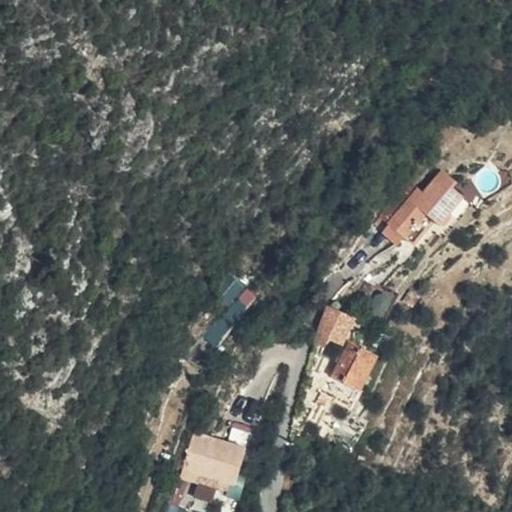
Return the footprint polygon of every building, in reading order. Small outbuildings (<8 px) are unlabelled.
[(452,182),(439,171),(420,195),(413,190),(383,228),(409,247),(429,222),(435,227),(459,197),(447,188),(452,182)] [(332,343),(343,312),(325,305),(319,317),(320,339),(332,343)] [(376,347),(349,334),(332,371),(359,383),(376,347)] [(194,434),(182,471),(200,477),(235,488),(247,451),(194,434)] [(179,480),(197,485),(200,477),(182,471),(179,480)]
